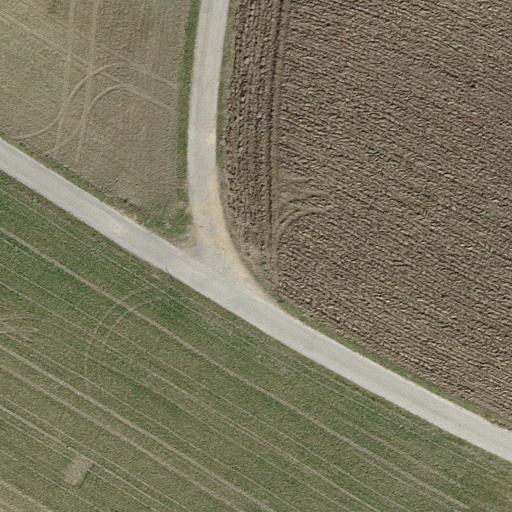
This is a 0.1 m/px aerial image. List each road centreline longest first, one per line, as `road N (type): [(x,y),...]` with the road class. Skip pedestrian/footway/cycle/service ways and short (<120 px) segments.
road 1 (track): [(0,149),(429,410),(511,447)]
road 2 (track): [(208,280),(192,136),(208,0)]
